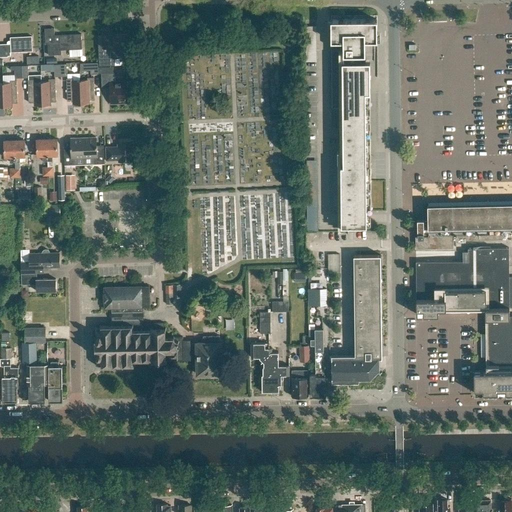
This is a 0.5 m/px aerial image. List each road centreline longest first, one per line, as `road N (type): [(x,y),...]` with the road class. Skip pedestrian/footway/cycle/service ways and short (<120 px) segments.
road 1 (residential): [(399,411),(394,0)]
road 2 (unclassified): [(400,482),(0,489)]
road 3 (unclassified): [(76,415),(73,274),(87,262),(150,260),(162,246),(157,117)]
road 4 (secondary): [(399,411),(76,415)]
road 5 (residential): [(0,122),(157,117)]
road 6 (residential): [(0,16),(151,9)]
